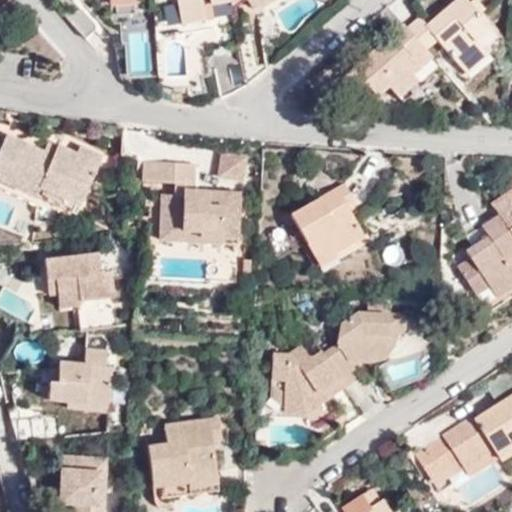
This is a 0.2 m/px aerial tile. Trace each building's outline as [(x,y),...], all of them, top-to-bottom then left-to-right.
[(17,10),(8,0),(0,7),(0,25),(0,26),(17,10)] [(261,0),(180,0),(183,21),(206,17),(205,2),(217,0),(251,0),(254,5),(261,0)] [(395,36),(388,41),(382,47),(377,42),(339,74),(353,90),(364,81),(374,91),(386,81),(396,93),(415,76),(410,70),(431,53),(424,45),(435,36),(458,62),(480,43),(475,36),(488,25),(476,10),(467,0),(448,0),(424,22),(417,14),(406,23),(402,20),(390,31),(395,36)] [(479,0),(467,0),(476,10),(483,4),(479,0)] [(76,7),(66,15),(87,38),(96,30),(96,25),(76,7)] [(264,54),(284,51),(279,15),(260,17),(264,54)] [(237,36),(239,53),(242,73),(261,71),(255,34),(237,36)] [(382,47),(388,41),(383,36),(377,42),(382,47)] [(480,43),(458,62),(465,70),(487,51),(480,43)] [(266,67),(284,51),(264,54),(266,67)] [(213,57),(219,98),(244,84),(242,73),(239,53),(213,57)] [(242,73),(244,84),(261,71),(242,73)] [(39,185),(78,204),(101,156),(80,146),(75,153),(57,145),(55,148),(51,155),(43,151),(5,134),(0,143),(0,179),(34,196),(35,194),(39,185)] [(51,155),(55,148),(46,143),(43,151),(51,155)] [(216,177),(244,178),(245,153),(218,152),(216,177)] [(143,178),(174,180),(192,181),(193,161),(144,158),(143,178)] [(174,180),(173,193),(183,193),(183,188),(192,188),(192,181),(174,180)] [(361,235),(349,212),(340,218),(333,207),(343,202),(349,197),(341,182),(287,212),(312,256),(328,247),(331,252),(361,235)] [(73,213),(78,204),(39,185),(35,194),(73,213)] [(511,187),(489,202),(495,213),(480,224),(486,234),(463,249),(469,258),(457,266),(475,293),(487,285),(494,296),(511,284),(511,271),(510,269),(511,267),(511,187)] [(161,192),(159,221),(181,222),(181,226),(199,227),(199,233),(221,235),(222,224),(238,225),(240,190),(192,188),(183,188),(183,193),(173,193),(161,192)] [(340,218),(349,212),(343,202),(333,207),(340,218)] [(181,222),(159,221),(159,238),(221,241),(221,235),(199,233),(199,227),(181,226),(181,222)] [(222,224),(221,235),(238,236),(238,225),(222,224)] [(334,255),(331,252),(328,247),(312,256),(317,265),(334,255)] [(97,252),(44,257),(46,277),(55,277),(58,305),(79,303),(79,299),(113,296),(111,271),(98,271),(97,252)] [(390,340),(391,312),(358,309),(343,321),(338,342),(323,351),(322,349),(314,354),(308,354),(287,353),(273,353),(271,394),(284,404),(284,414),(309,415),(316,424),(335,412),(326,397),(360,374),(353,364),(349,358),(360,351),(366,355),(374,355),(382,351),(386,347),(390,340)] [(405,313),(391,312),(390,340),(386,347),(382,351),(374,355),(366,355),(360,351),(349,358),(353,364),(361,358),(369,360),(377,360),(383,358),(389,353),(392,348),(395,342),(396,334),(405,327),(405,313)] [(287,353),(308,354),(302,344),(287,353)] [(46,397),(66,399),(107,404),(110,365),(105,365),(105,348),(84,346),(83,361),(58,359),(56,379),(47,379),(46,397)] [(491,448),(497,457),(511,447),(511,445),(503,430),(511,423),(511,378),(506,370),(483,384),(495,403),(474,418),(472,415),(414,453),(425,471),(452,454),(461,467),(491,448)] [(107,404),(66,399),(65,405),(106,410),(107,404)] [(155,499),(213,492),(211,472),(218,471),(214,438),(223,437),(220,417),(166,425),(167,444),(148,446),(155,499)] [(494,461),(497,457),(491,448),(461,467),(465,474),(491,458),(494,461)] [(98,480),(99,455),(62,452),(59,492),(74,495),(73,502),(72,511),(102,511),(104,480),(98,480)] [(433,485),(461,467),(452,454),(425,471),(433,485)] [(211,472),(213,492),(221,490),(218,471),(211,472)] [(371,488),(361,495),(369,506),(379,501),(371,488)] [(74,495),(59,492),(58,500),(73,502),(74,495)] [(369,506),(361,495),(339,509),(341,511),(390,511),(382,499),(379,501),(369,506)]
